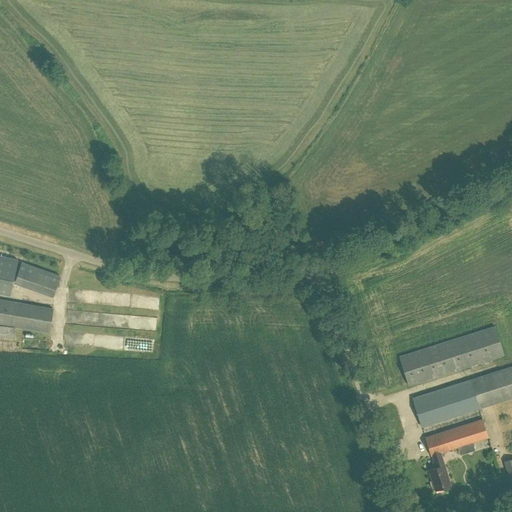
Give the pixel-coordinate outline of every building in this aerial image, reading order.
[(117,224),(129,221),(124,203),(112,207),(117,224)] [(102,231),(105,226),(98,222),(95,227),(102,231)] [(0,294),(9,296),(17,260),(0,256),(0,294)] [(53,296),(60,277),(22,263),(15,283),(53,296)] [(49,333),(53,309),(0,299),(0,324),(12,327),(0,325),(0,336),(14,338),(15,327),(49,333)] [(409,386),(504,356),(494,326),(399,356),(409,386)] [(422,427),(479,409),(511,398),(511,366),(413,398),(422,427)] [(475,450),(472,442),(488,438),(482,419),(425,437),(431,456),(432,455),(434,462),(433,462),(435,467),(428,470),(435,491),(451,486),(441,456),(444,456),(443,452),(458,447),(460,455),(475,450)] [(511,486),(511,458),(503,461),(511,486)]
